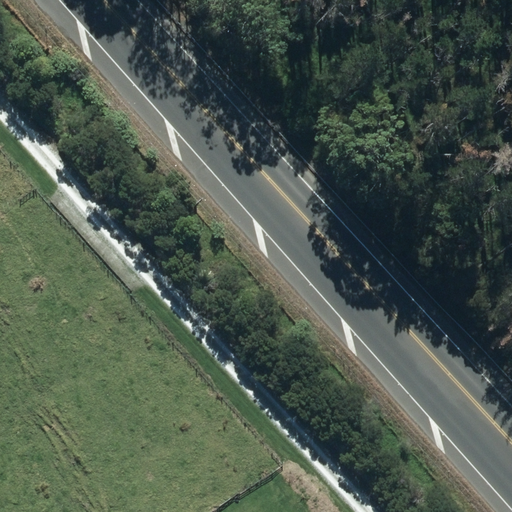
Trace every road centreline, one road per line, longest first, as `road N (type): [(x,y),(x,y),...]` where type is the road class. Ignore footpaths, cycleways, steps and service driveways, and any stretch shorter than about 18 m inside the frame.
road 1 (primary): [(107,0),(511,439)]
road 2 (unknown): [(0,77),(397,511)]
